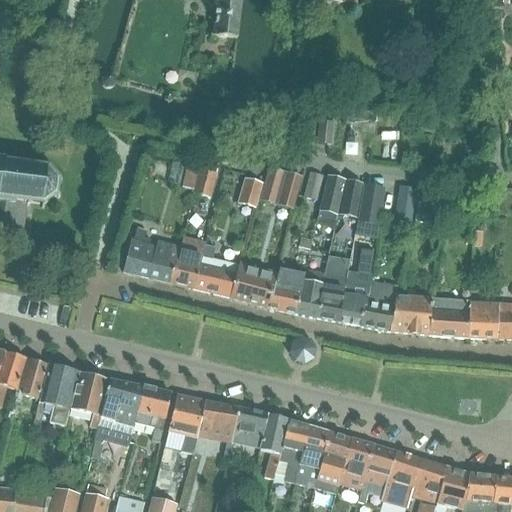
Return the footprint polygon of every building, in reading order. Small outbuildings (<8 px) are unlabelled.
[(237,40),(240,0),(216,0),(212,39),(237,40)] [(312,144),(315,117),(299,115),(296,143),(312,144)] [(331,147),(334,125),(318,123),(316,145),(331,147)] [(0,232),(22,235),(25,205),(41,206),(41,210),(44,210),(44,205),(55,197),(57,199),(59,197),(56,195),(58,182),(59,181),(59,178),(57,179),(48,169),(49,166),(47,165),(46,167),(5,163),(5,159),(3,158),(3,157),(0,157),(0,160),(0,159),(0,232)] [(194,192),(193,196),(210,200),(215,176),(187,169),(182,189),(194,192)] [(316,202),(321,177),(309,175),(304,199),(316,202)] [(302,180),(287,176),(278,208),(293,212),(302,180)] [(319,212),(337,216),(344,182),(326,178),(319,212)] [(259,184),(243,179),(237,203),(253,207),(259,184)] [(346,183),(339,216),(355,219),(362,186),(346,183)] [(385,191),(364,187),(358,225),(379,229),(385,191)] [(410,222),(415,190),(399,188),(394,220),(410,222)] [(435,226),(438,207),(417,204),(414,223),(435,226)] [(169,286),(181,241),(181,240),(180,245),(177,244),(175,248),(156,243),(155,248),(142,245),(144,233),(136,231),(133,243),(130,242),(121,274),(169,286)] [(169,286),(192,291),(204,246),(204,247),(205,243),(182,237),(181,241),(169,286)] [(300,239),(298,248),(309,251),(311,242),(300,239)] [(204,246),(192,291),(229,300),(238,267),(211,261),(214,249),(204,247),(204,246)] [(238,267),(229,300),(267,310),(278,274),(240,266),(239,267),(238,267)] [(299,290),(303,277),(278,272),(278,274),(267,310),(293,317),(299,290)] [(315,320),(325,276),(304,273),(303,277),(299,290),(293,317),(315,320)] [(345,286),(337,325),(360,328),(363,310),(366,309),(368,294),(368,292),(370,278),(347,274),(346,280),(345,286)] [(337,325),(346,280),(325,276),(315,320),(337,325)] [(389,334),(395,298),(394,298),(396,288),(371,284),(369,293),(368,292),(368,294),(366,309),(363,310),(360,328),(389,334)] [(428,338),(430,301),(395,298),(389,334),(428,338)] [(465,340),(468,302),(430,299),(430,301),(428,338),(465,340)] [(468,302),(465,340),(495,341),(511,341),(511,306),(498,306),(468,303),(468,302)] [(289,352),(294,361),(303,363),(311,359),(314,350),(309,341),(300,339),(292,343),(289,352)] [(17,391),(25,361),(4,355),(0,372),(0,409),(5,390),(15,392),(16,390),(17,391)] [(25,361),(17,391),(22,392),(21,397),(35,401),(33,405),(37,406),(38,407),(47,367),(25,361)] [(37,406),(32,428),(38,429),(44,405),(52,407),(51,413),(48,425),(64,429),(67,417),(68,410),(69,410),(78,374),(47,367),(38,407),(37,406)] [(78,374),(69,410),(91,416),(88,428),(96,430),(97,426),(99,421),(100,421),(105,401),(104,401),(109,382),(78,374)] [(96,430),(93,443),(101,445),(101,442),(127,449),(132,430),(133,430),(134,425),(133,425),(136,416),(137,415),(143,389),(109,382),(104,401),(105,401),(100,421),(99,421),(97,426),(96,430)] [(158,445),(170,396),(143,389),(137,415),(136,416),(133,425),(134,425),(156,431),(153,444),(158,445)] [(176,397),(168,434),(184,438),(180,454),(188,455),(192,456),(196,439),(197,439),(204,403),(176,397)] [(227,460),(238,410),(204,403),(197,439),(225,445),(222,459),(227,460)] [(258,453),(263,433),(267,417),(238,410),(227,460),(228,460),(231,449),(235,450),(236,446),(258,451),(257,453),(258,453)] [(277,464),(287,422),(267,417),(263,433),(258,453),(269,456),(263,480),(272,482),(277,464)] [(277,464),(274,475),(285,478),(283,483),(294,485),(297,473),(308,428),(287,422),(277,464)] [(317,475),(329,434),(308,428),(297,473),(294,485),(314,490),(315,485),(317,475)] [(337,491),(338,486),(351,441),(329,434),(317,475),(315,485),(328,488),(337,491)] [(363,484),(373,448),(351,441),(338,486),(361,493),(363,484)] [(361,493),(357,504),(364,506),(367,495),(381,498),(384,489),(395,454),(373,448),(363,484),(361,493)] [(381,498),(380,503),(406,510),(410,498),(435,505),(436,505),(445,469),(395,454),(384,489),(381,498)] [(462,511),(468,476),(445,469),(436,505),(435,505),(434,508),(435,509),(434,511),(444,511),(446,508),(458,511),(462,511)] [(492,504),(494,478),(468,476),(462,511),(497,511),(498,506),(492,504)] [(511,479),(494,478),(492,504),(498,506),(497,511),(510,511),(511,507),(511,479)] [(87,487),(81,511),(104,511),(107,503),(104,502),(106,492),(87,487)] [(13,511),(14,496),(15,492),(0,490),(0,511),(13,511)] [(338,491),(335,506),(346,508),(349,493),(338,491)] [(54,492),(49,511),(74,511),(78,498),(54,492)] [(43,511),(45,499),(14,496),(13,511),(43,511)] [(118,499),(115,511),(141,511),(144,505),(118,499)] [(174,511),(176,507),(152,500),(149,511),(174,511)]
